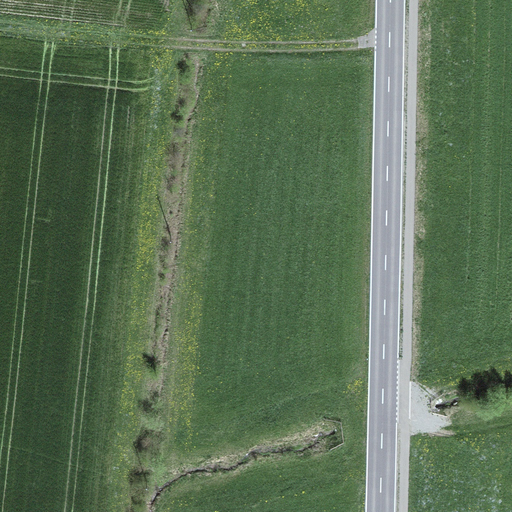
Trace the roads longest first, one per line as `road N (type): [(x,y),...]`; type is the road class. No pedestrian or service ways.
road 1 (secondary): [(379,511),(390,0)]
road 2 (track): [(93,33),(257,46),(389,40)]
